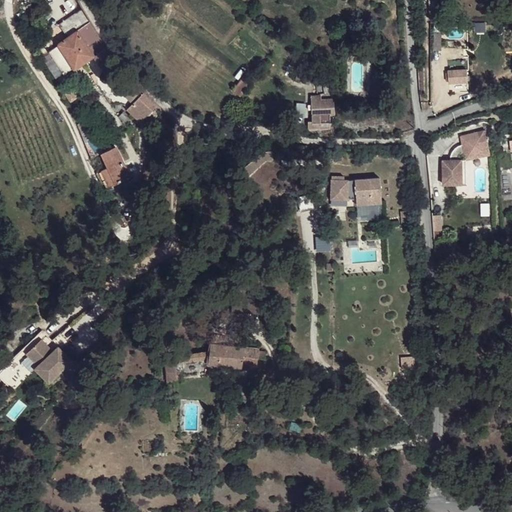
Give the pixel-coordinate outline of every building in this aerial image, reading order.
[(80,8),(56,23),(66,37),(76,31),(89,22),(80,8)] [(89,22),(76,31),(92,58),(106,79),(119,71),(107,49),(89,22)] [(66,37),(56,43),(66,59),(73,70),(92,58),(76,31),(66,37)] [(56,43),(49,49),(59,63),(66,59),(56,43)] [(450,71),(450,82),(466,81),(467,73),(450,71)] [(144,90),(131,103),(143,117),(158,103),(144,90)] [(317,93),(310,94),(310,103),(307,102),(307,107),(310,108),(310,119),(306,119),(306,126),(317,126),(319,122),(328,122),(328,114),(333,114),(333,99),(321,99),(321,94),(317,93)] [(482,128),(457,133),(459,142),(457,143),(455,145),(451,148),(450,150),(449,153),(448,157),(440,157),(440,181),(452,181),(452,170),(459,170),(458,156),(455,156),(456,154),(457,152),(459,150),(461,149),(461,151),(476,148),(477,153),(486,150),(482,128)] [(111,148),(96,152),(100,163),(108,183),(123,177),(111,148)] [(462,156),(458,156),(459,170),(452,171),(452,181),(463,180),(462,156)] [(100,163),(92,169),(100,185),(108,183),(100,163)] [(342,176),(329,175),(328,198),(345,199),(345,195),(353,195),(353,204),(379,204),(378,179),(346,180),(342,179),(342,176)] [(42,329),(13,357),(21,366),(4,383),(12,390),(35,368),(48,382),(71,360),(42,329)] [(207,357),(207,361),(256,370),(258,363),(259,359),(260,350),(227,345),(228,335),(213,332),(211,342),(209,348),(207,357)] [(177,343),(175,353),(207,357),(209,348),(177,343)] [(259,359),(258,363),(256,370),(264,372),(266,360),(259,359)]
